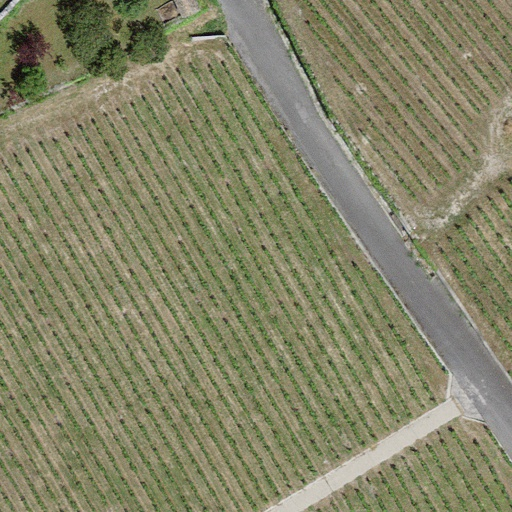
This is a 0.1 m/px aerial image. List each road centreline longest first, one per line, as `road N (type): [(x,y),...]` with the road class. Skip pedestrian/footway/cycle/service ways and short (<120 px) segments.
road 1 (unclassified): [(228,0),(511,426)]
road 2 (track): [(280,511),(484,388)]
